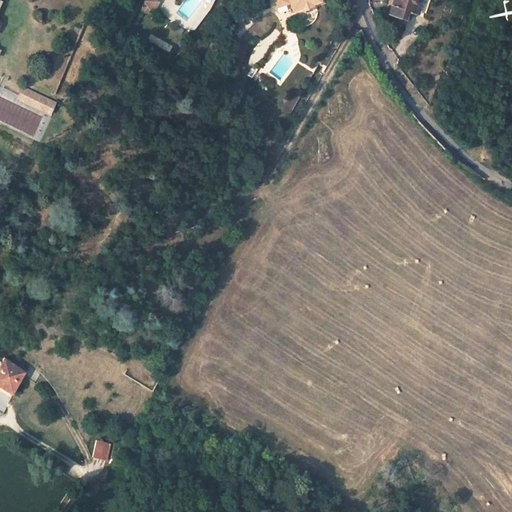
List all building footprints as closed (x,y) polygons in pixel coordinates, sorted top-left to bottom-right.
[(150,0),(144,0),(141,9),(154,15),(159,4),(150,0)] [(283,0),(285,4),(288,11),(296,8),(298,12),(312,6),(311,3),(317,0),(283,0)] [(417,0),(393,0),(389,14),(406,20),(409,12),(413,13),(417,0)] [(417,0),(413,13),(416,14),(421,0),(417,0)] [(23,86),(17,100),(52,114),(57,101),(23,86)] [(6,360),(3,364),(0,370),(0,369),(0,388),(11,396),(24,377),(27,372),(6,360)] [(107,461),(111,445),(96,441),(92,457),(107,461)]
